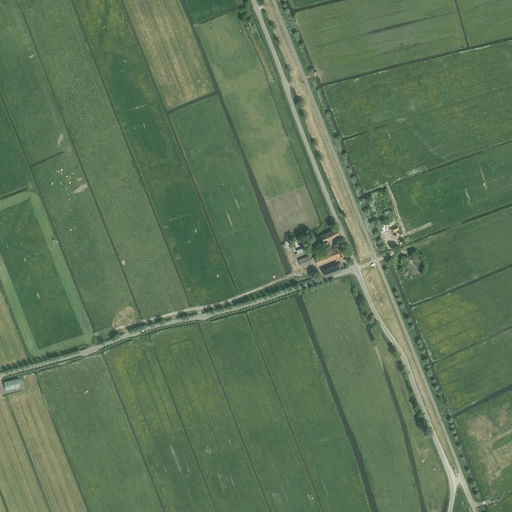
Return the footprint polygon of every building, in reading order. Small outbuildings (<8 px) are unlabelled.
[(394,221),(380,226),(381,230),(396,225),(394,221)] [(313,239),(316,246),(339,235),(336,228),(313,239)] [(315,256),(318,265),(344,254),(339,242),(335,244),(336,245),(334,246),(335,248),(315,256)] [(310,255),(298,260),(301,267),(313,263),(310,255)] [(421,271),(423,268),(423,265),(423,262),(421,259),(419,257),(415,255),(412,255),(410,256),(409,256),(407,257),(406,258),(404,261),(403,264),(404,267),(405,270),(407,273),(409,274),(413,275),(416,275),(419,273),(421,271)] [(323,269),(326,276),(341,270),(338,263),(323,269)] [(19,380),(18,378),(4,382),(6,390),(20,386),(19,380)]
